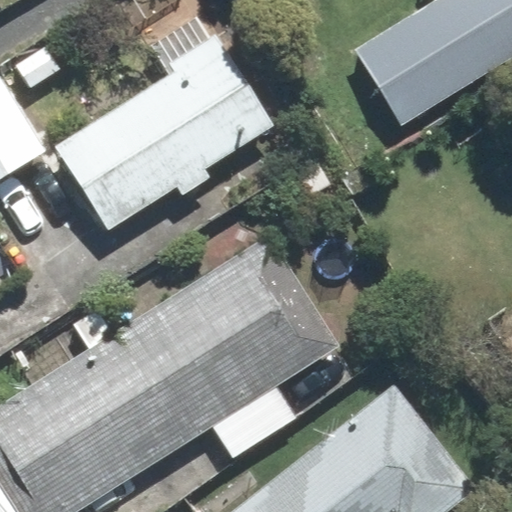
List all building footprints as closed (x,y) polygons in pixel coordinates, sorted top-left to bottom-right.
[(322,5),(319,0),(273,0),(285,24),(322,5)] [(511,0),(432,0),(436,5),(356,52),(401,128),(511,63),(511,0)] [(268,130),(211,39),(168,65),(174,75),(55,149),(107,233),(170,194),(176,203),(208,183),(201,172),(268,130)] [(0,180),(42,152),(0,83),(0,180)] [(337,349),(266,236),(0,400),(0,511),(82,511),(210,433),(226,459),(290,419),(271,390),(337,349)] [(391,376),(218,511),(448,511),(480,487),(391,376)]
